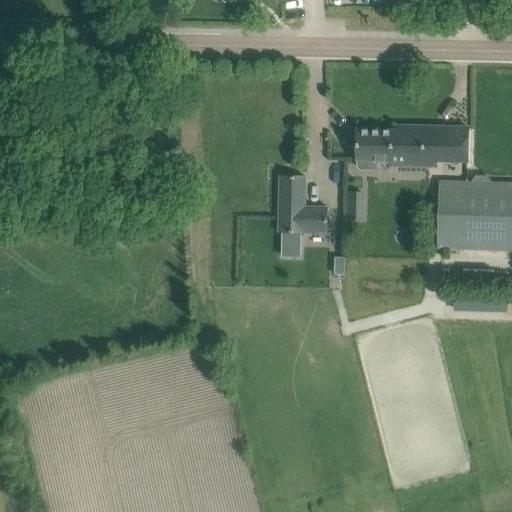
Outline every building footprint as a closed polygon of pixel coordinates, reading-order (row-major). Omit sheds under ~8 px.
[(357,160),(359,160),(359,166),(362,170),(375,170),(378,166),(378,161),(391,161),(391,166),(437,167),(437,161),(468,161),(468,127),(396,126),(396,131),(357,130),(357,160)] [(306,177),(280,176),(279,232),(327,233),(327,207),(305,207),(306,177)] [(511,183),(440,182),(437,248),(511,250),(511,183)] [(344,219),(361,219),(362,192),(345,191),(344,219)] [(336,256),(335,274),(344,274),(344,257),(336,256)] [(494,268),(464,267),(463,285),(494,286),(494,268)] [(454,295),(454,311),(494,312),(494,296),(454,295)]
